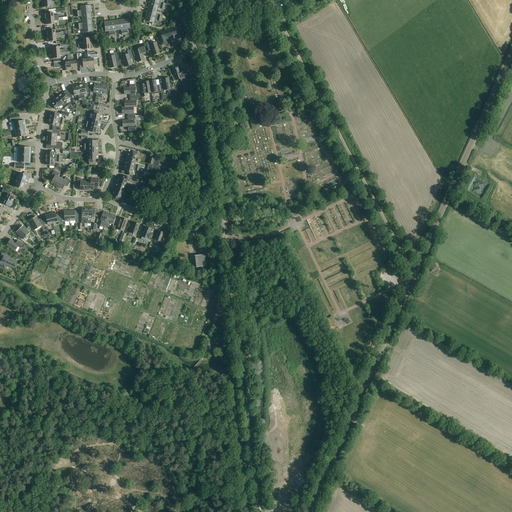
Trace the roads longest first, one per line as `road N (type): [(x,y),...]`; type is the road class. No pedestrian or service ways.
road 1 (unclassified): [(308,511),(416,267)]
road 2 (track): [(284,31),(400,251)]
road 3 (unclassified): [(230,285),(204,44)]
road 4 (unclassified): [(416,267),(511,51)]
road 5 (track): [(256,506),(230,285)]
